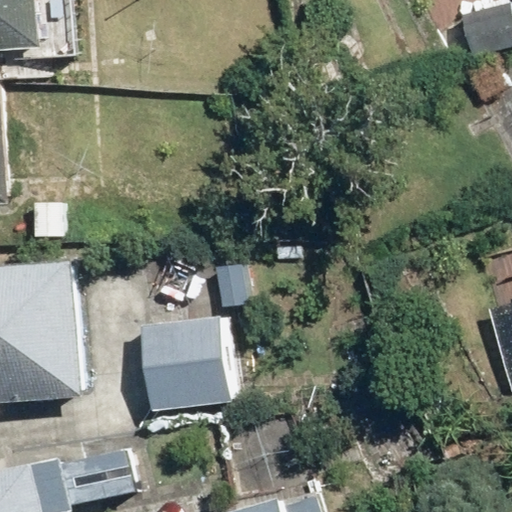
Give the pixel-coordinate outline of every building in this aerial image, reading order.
[(54,0),(0,0),(0,203),(20,203),(12,50),(57,47),(54,0)] [(511,44),(511,0),(490,0),(469,5),(480,52),(511,44)] [(73,203),(44,203),(44,236),(73,236),(73,203)] [(0,410),(13,410),(13,398),(94,392),(84,260),(0,266),(0,410)] [(256,263),(226,265),(229,305),(259,303),(256,263)] [(237,316),(152,326),(162,407),(246,398),(237,316)] [(140,441),(0,471),(0,511),(59,511),(86,506),(85,501),(150,487),(140,441)] [(293,494),(228,511),(329,511),(325,494),(295,502),(293,494)]
